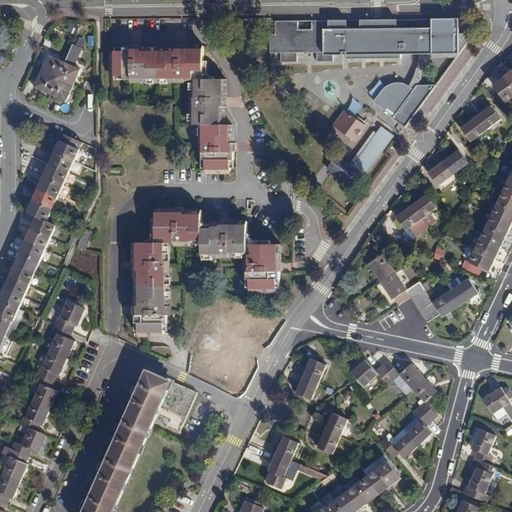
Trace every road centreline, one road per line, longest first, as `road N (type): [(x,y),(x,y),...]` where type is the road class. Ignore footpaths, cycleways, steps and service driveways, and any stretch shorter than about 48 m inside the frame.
road 1 (residential): [(111,347),(117,229),(146,193),(249,189),(272,205),(301,209),(311,242),(338,262)]
road 2 (residential): [(511,5),(491,48),(338,262)]
road 3 (residential): [(298,0),(41,4)]
road 4 (residential): [(111,347),(38,511)]
road 5 (residential): [(302,316),(474,360)]
road 6 (residential): [(423,511),(438,490),(474,360)]
road 7 (residential): [(247,415),(111,347)]
road 8 (residential): [(0,240),(7,220),(5,92)]
